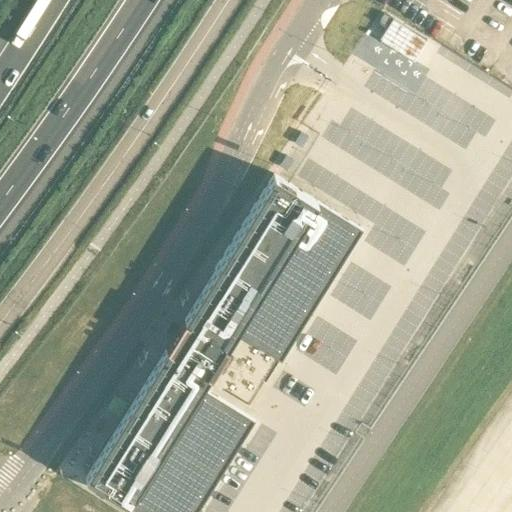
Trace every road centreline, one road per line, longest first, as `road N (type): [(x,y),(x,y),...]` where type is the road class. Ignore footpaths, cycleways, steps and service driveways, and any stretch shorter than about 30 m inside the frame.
road 1 (tertiary): [(0,323),(227,0)]
road 2 (motorway): [(0,206),(145,0)]
